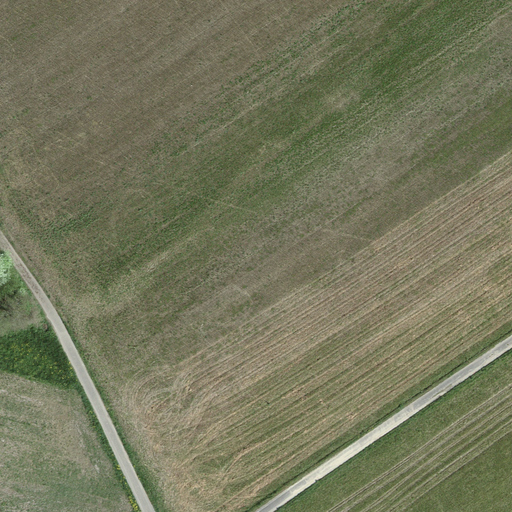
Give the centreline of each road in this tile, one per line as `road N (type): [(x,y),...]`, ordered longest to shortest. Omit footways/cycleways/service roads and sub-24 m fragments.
road 1 (track): [(0,247),(63,336),(154,511)]
road 2 (track): [(511,341),(262,511)]
